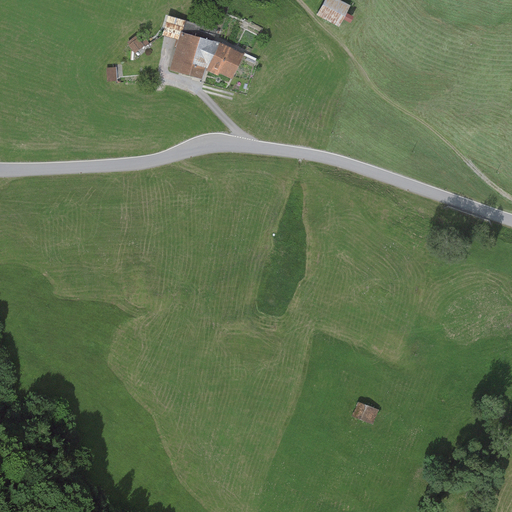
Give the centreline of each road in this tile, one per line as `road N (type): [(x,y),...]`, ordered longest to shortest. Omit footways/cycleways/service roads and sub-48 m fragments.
road 1 (tertiary): [(511,220),(340,161),(245,145),(141,163),(0,169)]
road 2 (track): [(299,0),(339,37),(374,88),(511,198)]
